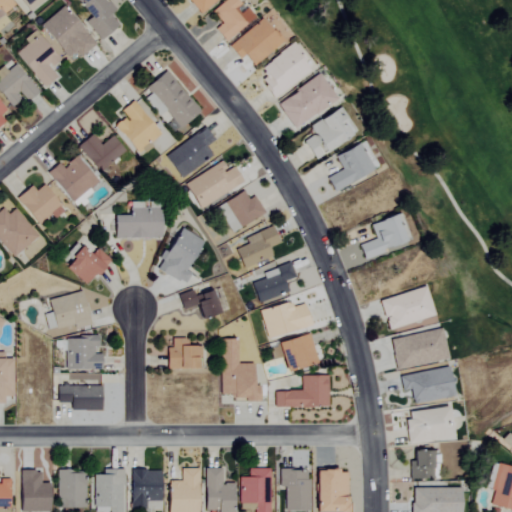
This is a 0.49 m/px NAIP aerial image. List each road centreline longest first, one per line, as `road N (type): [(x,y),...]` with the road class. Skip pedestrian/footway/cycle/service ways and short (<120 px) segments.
road 1 (residential): [(374,511),(356,337),(320,244),(254,132),(143,0)]
road 2 (residential): [(368,432),(0,433)]
road 3 (residential): [(165,26),(0,171)]
road 4 (residential): [(136,433),(137,310)]
